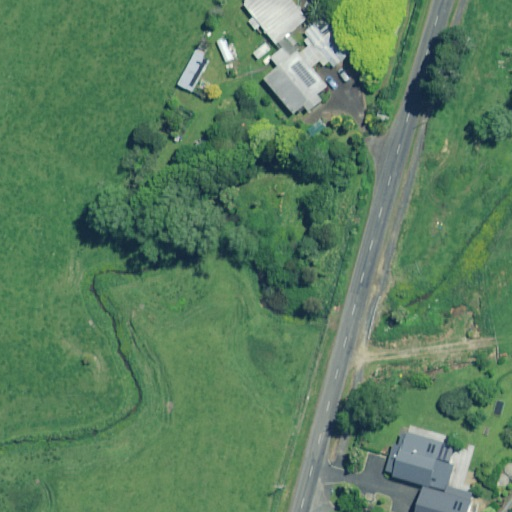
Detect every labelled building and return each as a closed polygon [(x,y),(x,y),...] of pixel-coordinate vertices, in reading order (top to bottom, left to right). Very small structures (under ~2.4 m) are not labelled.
[(307,19),(291,0),(251,0),(246,5),(277,44),(307,19)] [(348,56),(328,31),(293,60),(284,48),(272,58),(281,68),(267,79),(296,114),(306,106),(311,112),(324,101),(319,95),(329,87),(313,67),(325,56),(335,67),(348,56)] [(235,60),(225,38),(217,41),(226,63),(235,60)] [(211,57),(198,50),(180,85),(193,92),(211,57)] [(446,437),(405,426),(399,447),(395,445),(387,475),(408,481),(405,491),(424,497),(427,486),(447,491),(456,463),(440,458),(446,437)] [(449,511),(452,502),(432,497),(428,511),(449,511)]
